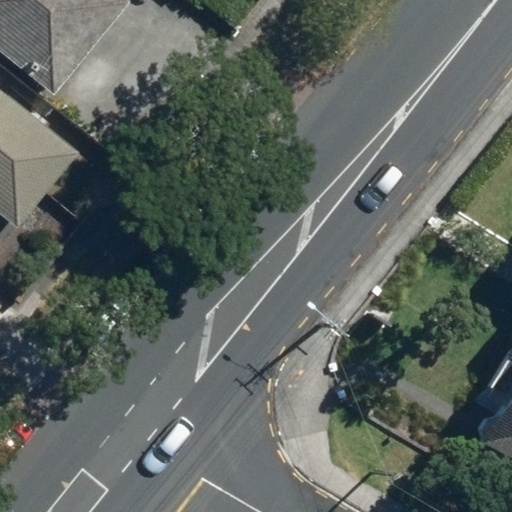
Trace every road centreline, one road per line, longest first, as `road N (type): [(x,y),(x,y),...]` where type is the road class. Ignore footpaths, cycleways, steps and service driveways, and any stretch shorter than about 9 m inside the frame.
road 1 (secondary): [(129,434),(487,0)]
road 2 (residential): [(129,434),(260,511)]
